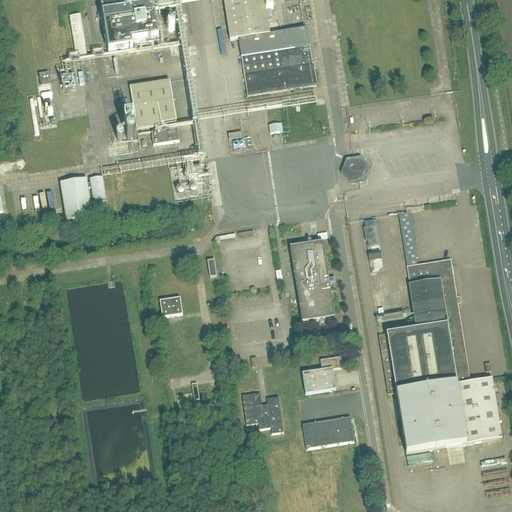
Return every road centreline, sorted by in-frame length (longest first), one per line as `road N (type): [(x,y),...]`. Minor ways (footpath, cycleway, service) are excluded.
road 1 (secondary): [(511,294),(464,0)]
road 2 (unknown): [(217,169),(448,126)]
